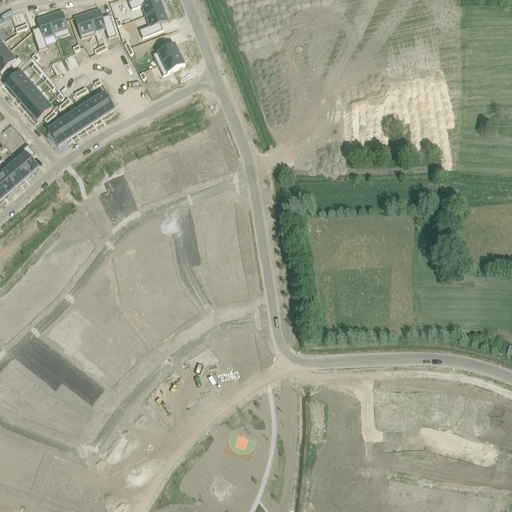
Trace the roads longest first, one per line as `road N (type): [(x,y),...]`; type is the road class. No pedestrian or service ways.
road 1 (residential): [(0,420),(90,454),(173,359),(221,328),(273,317)]
road 2 (residential): [(249,173),(133,223),(0,365)]
road 3 (residential): [(59,165),(146,110),(217,78)]
road 4 (residential): [(372,439),(373,462),(511,487)]
road 5 (tertiary): [(366,360),(459,363),(511,377)]
road 6 (tertiary): [(249,173),(273,317)]
road 7 (residential): [(511,459),(424,437),(372,439)]
road 8 (tertiary): [(273,317),(277,340),(297,360),(366,360)]
